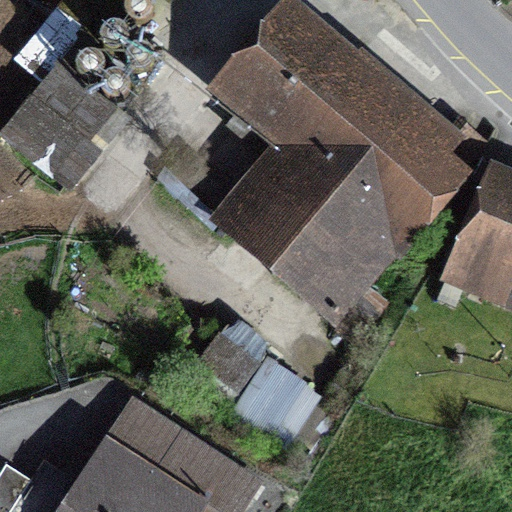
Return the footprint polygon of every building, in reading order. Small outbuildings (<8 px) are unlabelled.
[(91,44),(100,33),(101,31),(103,28),(104,27),(107,25),(126,0),(115,0),(84,39),(91,44)] [(438,153),(285,22),(232,84),(293,136),(222,220),(336,317),(481,146),(460,128),(438,153)] [(87,146),(138,83),(91,44),(84,39),(33,101),(87,146)] [(511,194),(485,183),(445,275),(497,298),(501,288),(511,292),(511,194)] [(217,382),(299,425),(321,382),(240,339),(217,382)] [(240,511),(257,486),(131,404),(87,471),(72,461),(63,475),(44,463),(31,481),(10,511),(200,511),(203,508),(208,511),(240,511)] [(0,511),(10,511),(31,481),(6,464),(0,473),(0,511)]
